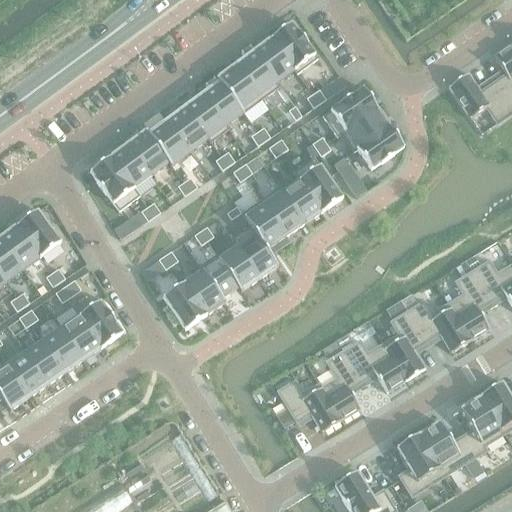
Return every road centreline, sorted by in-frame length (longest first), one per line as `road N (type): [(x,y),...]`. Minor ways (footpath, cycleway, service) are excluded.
road 1 (residential): [(175,370),(293,299),(322,242),(403,187),(420,154),(412,85)]
road 2 (residential): [(511,350),(256,506)]
road 3 (residential): [(277,0),(51,169)]
road 4 (residential): [(160,345),(51,169)]
road 5 (residential): [(0,456),(160,345)]
road 6 (secondary): [(0,116),(130,22)]
road 7 (residential): [(256,506),(175,370)]
